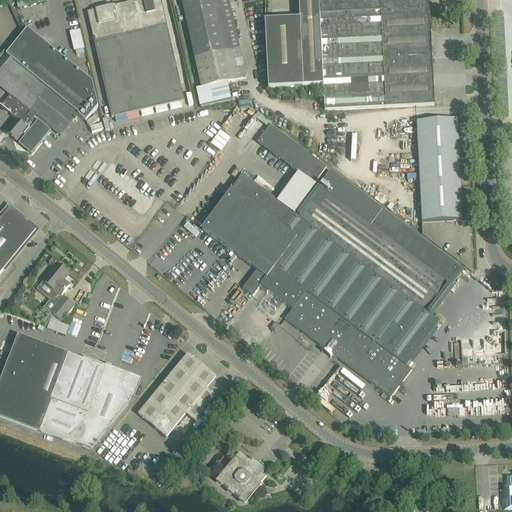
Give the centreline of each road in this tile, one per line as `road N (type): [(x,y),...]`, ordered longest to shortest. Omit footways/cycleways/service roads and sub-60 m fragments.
road 1 (unclassified): [(511,444),(351,451),(0,166)]
road 2 (unclassified): [(511,269),(493,252),(479,0)]
road 3 (unknown): [(144,285),(108,357),(0,325)]
road 4 (unknown): [(493,252),(409,410)]
road 5 (unknown): [(113,260),(203,135)]
